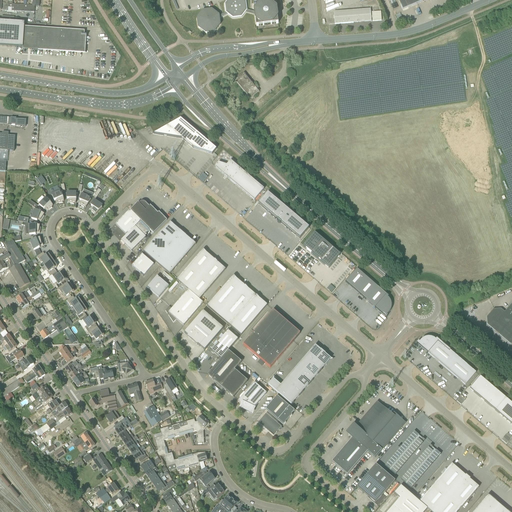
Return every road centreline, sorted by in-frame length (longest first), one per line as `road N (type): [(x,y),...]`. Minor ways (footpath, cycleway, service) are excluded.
road 1 (unclassified): [(379,356),(156,164),(91,230)]
road 2 (unclassified): [(91,230),(199,391),(229,417)]
road 3 (residential): [(91,230),(69,212),(55,219),(52,238),(144,377)]
road 4 (unclassified): [(315,41),(396,36),(490,0)]
road 5 (unclassified): [(361,376),(364,389),(306,458),(307,469),(357,511)]
road 6 (secondary): [(0,88),(118,105),(173,85)]
road 7 (unclassified): [(229,417),(277,452),(348,376),(361,376)]
road 8 (unclassified): [(511,469),(379,356)]
road 9 (tertiary): [(173,85),(301,202)]
road 10 (tertiary): [(301,202),(184,77)]
road 11 (secondary): [(166,77),(108,93),(0,75)]
road 12 (tertiary): [(411,296),(301,202)]
road 13 (unclassified): [(290,511),(249,500),(228,482),(214,438),(229,417)]
road 14 (unclassified): [(153,511),(72,398)]
road 15 (track): [(320,48),(320,63),(229,143)]
road 16 (unclassified): [(72,398),(0,292)]
